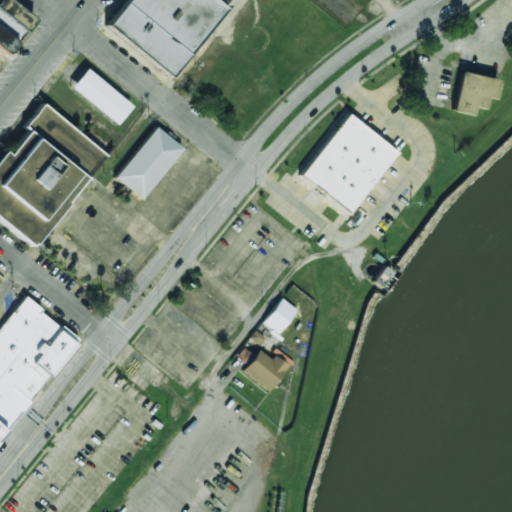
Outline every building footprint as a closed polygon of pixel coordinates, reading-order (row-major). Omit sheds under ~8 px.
[(32,17),(7,0),(0,0),(0,49),(6,54),(32,17)] [(222,7),(212,0),(124,0),(103,28),(168,77),(222,7)] [(69,87),(114,126),(130,107),(84,69),(69,87)] [(497,80),(458,72),(450,112),(470,116),(471,107),(482,109),(485,98),(493,100),(497,80)] [(0,152),(0,222),(32,247),(103,153),(41,106),(4,155),(0,152)] [(395,152),(343,114),(297,178),(349,215),(395,152)] [(140,200),(180,148),(152,127),(112,179),(140,200)] [(0,438),(74,339),(8,290),(0,300),(0,438)] [(275,335),(294,311),(279,299),(260,323),(275,335)] [(286,367),(272,355),(269,359),(257,350),(239,370),(265,392),(286,367)]
